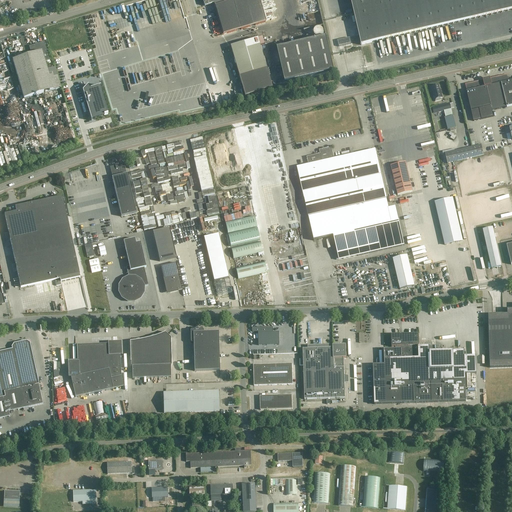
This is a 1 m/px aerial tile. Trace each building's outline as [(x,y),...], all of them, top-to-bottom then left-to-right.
[(223,35),(241,29),(265,23),(258,0),(236,0),(233,1),(232,0),(202,0),(205,6),(214,4),(223,35)] [(511,0),(350,0),(361,45),(362,45),(511,10),(511,0)] [(156,39),(188,31),(185,18),(152,26),(156,39)] [(277,49),(285,83),(334,72),(326,37),(277,49)] [(230,47),(239,77),(245,97),(272,88),(266,69),(261,52),(264,51),(260,38),(230,47)] [(336,41),(338,47),(350,44),(348,38),(336,41)] [(29,47),(31,55),(12,61),(24,99),(61,88),(55,69),(47,71),(45,62),(49,61),(44,43),(29,47)] [(490,79),(483,80),(483,81),(469,84),(470,89),(471,90),(466,91),(473,121),(493,117),(492,111),(511,106),(511,80),(505,82),(505,79),(504,76),(490,79)] [(432,87),(435,99),(435,102),(442,100),(441,98),(442,98),(440,89),(439,89),(438,85),(432,87)] [(88,87),(83,93),(86,104),(85,104),(84,104),(87,115),(88,114),(89,114),(92,122),(92,123),(92,122),(91,121),(95,119),(96,121),(96,119),(104,117),(108,116),(108,115),(107,116),(99,88),(101,88),(101,87),(91,90),(88,88),(89,87),(88,87)] [(449,103),(437,107),(432,108),(434,114),(451,109),(449,103)] [(445,118),(446,123),(448,130),(450,129),(450,132),(456,130),(453,116),(445,118)] [(481,145),(445,153),(447,164),(484,155),(481,145)] [(375,150),(334,159),(331,148),(319,150),(320,154),(307,157),(308,165),(297,167),(314,241),(333,237),(353,232),(358,256),(405,246),(396,207),(389,209),(387,198),(375,150)] [(406,162),(391,166),(398,195),(413,192),(406,162)] [(112,169),(114,177),(114,179),(112,179),(121,218),(137,215),(127,175),(125,176),(123,166),(123,165),(118,166),(118,165),(115,166),(111,167),(111,169),(112,169)] [(4,214),(21,288),(55,280),(56,286),(61,285),(60,279),(80,275),(63,197),(61,196),(16,206),(15,208),(16,211),(4,214)] [(435,202),(445,245),(463,241),(453,198),(435,202)] [(413,205),(404,215),(407,218),(416,209),(413,205)] [(182,223),(181,216),(178,216),(177,211),(173,211),(174,223),(182,223)] [(254,217),(225,224),(228,234),(257,227),(254,217)] [(407,231),(412,236),(422,227),(417,222),(407,231)] [(159,262),(176,258),(169,228),(153,232),(159,262)] [(501,267),(493,228),(483,230),(492,269),(501,267)] [(219,234),(203,238),(217,297),(232,294),(219,234)] [(140,242),(136,244),(135,239),(123,241),(129,266),(126,267),(128,276),(122,279),(119,285),(119,292),(122,298),(127,301),(134,302),(140,299),(144,293),(144,286),(148,285),(144,268),(146,267),(140,242)] [(263,252),(260,241),(231,248),(233,259),(263,252)] [(97,251),(98,254),(100,254),(100,256),(106,255),(104,247),(99,248),(99,250),(97,251)] [(339,253),(329,255),(334,277),(337,277),(337,275),(343,274),(339,253)] [(393,259),(400,289),(414,286),(407,256),(393,259)] [(267,272),(265,262),(235,268),(238,279),(267,272)] [(182,290),(176,263),(161,266),(166,290),(170,293),(182,290)] [(508,314),(488,315),(490,368),(511,367),(511,309),(507,310),(508,314)] [(259,346),(279,345),(279,333),(282,333),(283,333),(279,333),(279,332),(273,333),(273,328),(272,327),(253,328),(252,329),(252,332),(253,333),(258,332),(259,346)] [(202,330),(198,330),(197,328),(195,330),(191,330),(190,331),(190,342),(192,343),(193,343),(194,371),(220,370),(218,332),(203,333),(203,331),(202,330)] [(135,341),(130,341),(131,362),(131,367),(132,367),(132,379),(171,377),(170,365),(171,365),(170,338),(171,338),(164,332),(165,333),(160,335),(155,336),(150,338),(145,339),(140,340),(135,341)] [(395,350),(392,350),(384,350),(385,365),(373,365),(374,405),(466,402),(465,374),(476,374),(476,356),(465,357),(464,351),(442,352),(441,346),(419,347),(419,334),(391,335),(392,347),(395,347),(395,350)] [(0,418),(10,417),(9,412),(43,404),(30,343),(27,341),(14,344),(12,347),(12,349),(0,352),(0,418)] [(75,397),(113,389),(113,388),(113,389),(110,377),(120,375),(119,355),(122,355),(121,342),(108,342),(108,345),(78,347),(79,362),(68,362),(68,377),(71,377),(75,397)] [(340,344),(340,346),(333,346),(333,345),(308,346),(308,349),(303,349),(305,400),(345,398),(345,383),(348,383),(348,377),(344,376),(344,358),(346,358),(346,353),(346,345),(342,345),(340,344)] [(292,364),(253,365),(254,386),(293,385),(292,364)] [(219,391),(163,393),(164,413),(219,412),(219,391)] [(277,396),(277,410),(292,409),(292,395),(277,396)] [(277,410),(277,396),(260,396),(260,410),(277,410)] [(186,462),(190,462),(190,469),(244,466),(244,468),(246,468),(246,466),(251,466),(250,451),(241,451),(241,449),(235,449),(235,452),(186,454),(186,462)] [(293,468),(303,467),(302,453),(278,454),(278,462),(293,461),(293,468)] [(391,453),(390,463),(403,464),(404,454),(391,453)] [(438,472),(439,460),(424,459),(424,471),(425,471),(425,475),(430,476),(431,472),(438,472)] [(148,471),(163,470),(162,460),(148,461),(148,471)] [(107,474),(132,473),(131,462),(107,463),(107,474)] [(464,463),(454,463),(454,475),(464,475),(464,463)] [(353,507),(355,477),(355,467),(341,466),(338,506),(353,507)] [(328,504),(330,474),(315,473),(313,503),(328,504)] [(453,486),(463,487),(464,475),(454,475),(453,486)] [(380,479),(364,477),(363,507),(378,509),(380,479)] [(242,511),(254,511),(256,511),(254,484),(242,484),(242,511)] [(230,495),(230,492),(232,492),(232,485),(210,486),(210,496),(211,502),(221,501),(221,495),(224,495),(224,498),(230,498),(230,495)] [(407,487),(389,485),(388,509),(405,511),(407,487)] [(204,496),(204,486),(189,487),(189,496),(204,496)] [(463,487),(451,486),(450,498),(462,499),(463,487)] [(167,488),(151,489),(152,498),(168,497),(167,488)] [(73,502),(82,502),(96,501),(96,490),(73,491),(73,502)] [(427,490),(426,511),(428,511),(435,511),(437,490),(436,490),(427,490)] [(4,500),(19,500),(20,492),(4,491),(4,500)] [(462,499),(450,498),(450,510),(462,511),(462,499)] [(192,511),(193,511),(205,511),(204,501),(192,502),(192,511)]
